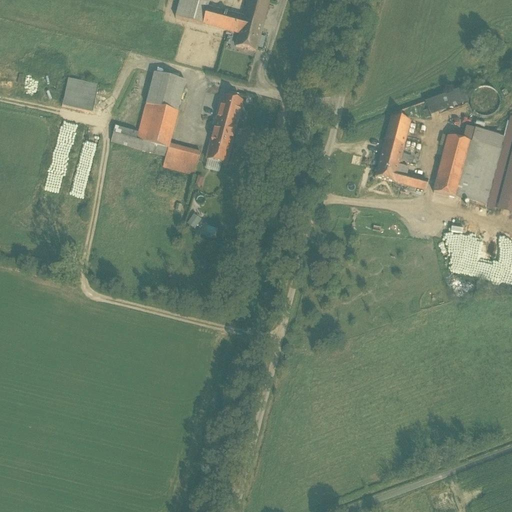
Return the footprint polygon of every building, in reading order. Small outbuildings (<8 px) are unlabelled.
[(209,0),(179,0),(175,18),(202,25),(207,8),(209,0)] [(248,0),(243,18),(207,8),(202,25),(239,35),(240,30),(260,35),(269,0),(248,0)] [(260,35),(240,30),(239,35),(238,38),(236,47),(256,52),(260,35)] [(185,83),(154,75),(146,106),(177,114),(185,83)] [(98,87),(68,81),(62,108),(93,115),(94,108),(98,87)] [(498,109),(499,103),(498,98),(495,93),(490,89),(484,88),(478,90),(473,93),(470,98),(469,103),(470,109),(474,114),(478,117),(484,118),(490,117),(495,114),(498,109)] [(462,90),(425,104),(430,118),(468,105),(462,90)] [(242,103),(222,98),(211,140),(231,146),(242,103)] [(177,114),(146,106),(138,135),(134,149),(165,158),(169,145),(177,114)] [(409,123),(390,118),(384,142),(403,147),(409,123)] [(511,120),(510,121),(488,208),(511,214),(511,120)] [(79,126),(61,122),(47,191),(65,195),(79,126)] [(85,127),(71,196),(88,200),(102,131),(85,127)] [(138,135),(115,129),(111,143),(134,149),(138,135)] [(503,138),(475,130),(471,143),(500,151),(503,138)] [(471,143),(447,137),(433,193),(456,199),(471,143)] [(231,146),(211,140),(208,152),(206,160),(208,161),(224,165),(226,166),(226,165),(231,146)] [(403,147),(384,142),(380,157),(400,162),(403,147)] [(471,143),(456,199),(486,207),(500,151),(471,143)] [(193,153),(169,145),(165,158),(163,168),(188,174),(193,153)] [(193,153),(188,174),(194,176),(200,154),(193,153)] [(400,162),(380,157),(377,170),(374,179),(404,186),(406,177),(406,176),(408,169),(399,167),(400,162)] [(222,174),(224,165),(208,161),(206,170),(222,174)] [(428,181),(406,176),(406,177),(412,179),(410,187),(425,191),(428,181)] [(193,215),(187,225),(195,230),(202,220),(193,215)] [(487,231),(451,225),(449,235),(485,241),(487,231)]
